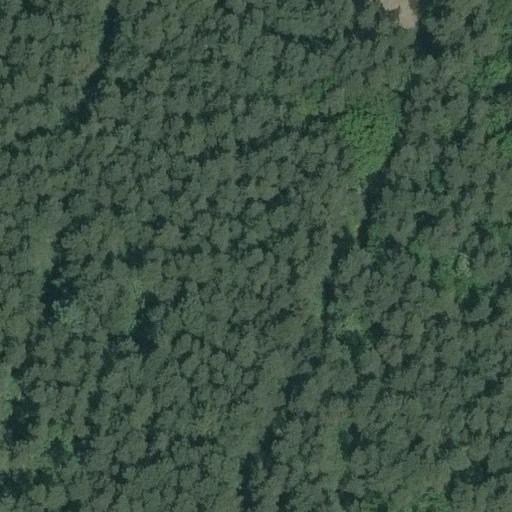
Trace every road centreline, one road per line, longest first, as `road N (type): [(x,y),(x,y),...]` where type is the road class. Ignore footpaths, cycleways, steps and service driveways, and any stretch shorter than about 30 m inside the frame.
road 1 (track): [(0,498),(126,0)]
road 2 (track): [(399,39),(228,511)]
road 3 (track): [(310,0),(422,50),(441,0)]
